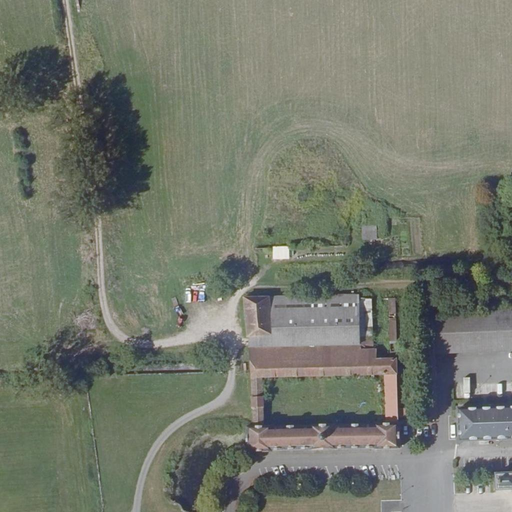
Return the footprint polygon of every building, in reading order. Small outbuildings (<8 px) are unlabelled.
[(362,240),(377,240),(376,226),(361,226),(362,240)] [(272,336),(273,349),(361,347),(359,294),(271,297),(272,336)] [(271,297),(243,297),(247,336),(272,336),(271,297)] [(511,310),(433,313),(433,323),(424,324),(425,344),(434,344),(434,354),(511,350),(511,310)] [(272,336),(247,336),(248,350),(273,349),(272,336)] [(251,378),(254,426),(264,426),(262,378),(361,375),(362,396),(385,395),(386,423),(400,422),(400,417),(407,417),(406,408),(400,409),(397,352),(390,352),(390,358),(377,358),(376,348),(361,349),(361,347),(273,349),(248,350),(249,360),(251,378)] [(511,406),(459,408),(460,440),(511,437),(511,406)] [(272,449),(312,449),(312,450),(336,449),(336,448),(376,448),(401,448),(400,422),(386,423),(375,423),(375,425),(337,425),(337,424),(311,425),(311,426),(272,427),(272,426),(264,426),(254,426),(247,427),(248,451),(272,450),(272,449)] [(511,511),(511,472),(496,473),(496,490),(511,488),(511,511)]
